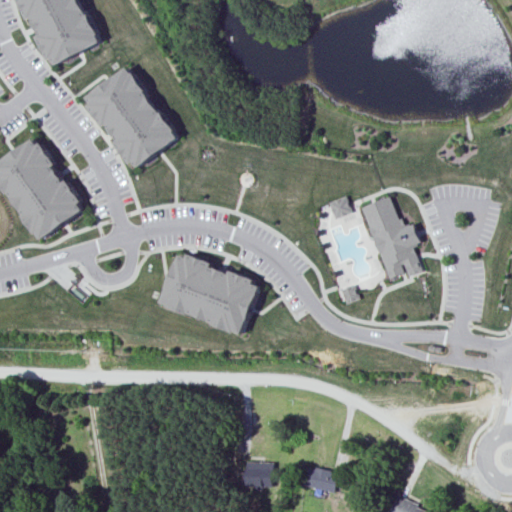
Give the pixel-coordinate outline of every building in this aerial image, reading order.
[(60,64),(106,40),(85,0),(22,0),(33,18),(36,16),(45,33),(41,35),(53,58),(57,57),(60,64)] [(142,166),(185,136),(134,66),(92,96),(142,166)] [(88,208),(84,203),(88,200),(72,179),(69,182),(58,166),(61,163),(46,141),(42,144),(38,138),(0,165),(0,173),(45,239),(88,208)] [(365,206),(392,281),(425,270),(417,247),(425,245),(417,222),(405,227),(394,195),(365,206)] [(337,218),(354,212),(349,196),(332,202),(337,218)] [(267,286),(259,284),(261,280),(237,270),(235,274),(217,267),(219,263),(195,253),(193,257),(186,254),(167,302),(247,334),(267,286)] [(362,299),(356,285),(344,290),(349,303),(362,299)] [(275,486),(275,462),(249,462),(249,486),(275,486)] [(342,472),(308,465),(304,485),(338,492),(342,472)] [(430,511),(432,509),(399,494),(390,511),(430,511)]
